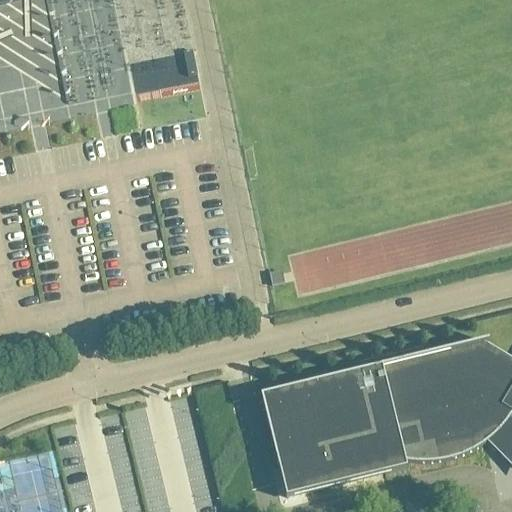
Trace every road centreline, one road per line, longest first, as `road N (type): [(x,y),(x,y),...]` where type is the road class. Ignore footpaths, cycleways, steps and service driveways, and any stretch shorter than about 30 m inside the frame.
road 1 (unclassified): [(511,280),(46,392),(0,412)]
road 2 (unknown): [(196,0),(253,301),(246,345)]
